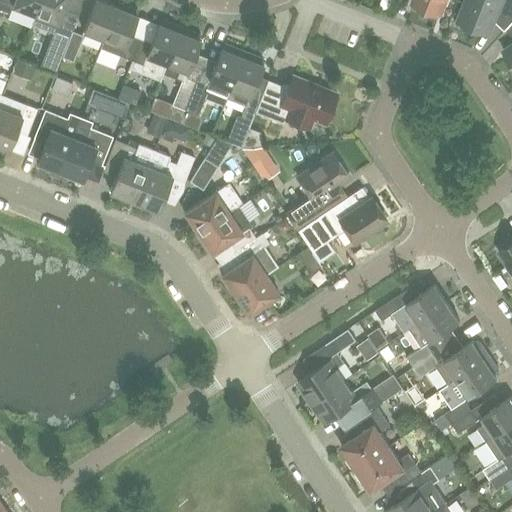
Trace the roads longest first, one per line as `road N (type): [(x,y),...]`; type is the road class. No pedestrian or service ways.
road 1 (residential): [(242,363),(163,254),(0,186)]
road 2 (residential): [(37,503),(242,363)]
road 3 (residential): [(242,363),(438,231)]
road 4 (residential): [(438,231),(382,145),(381,122),(414,43)]
road 5 (residential): [(344,511),(242,363)]
road 6 (residential): [(414,43),(451,57),(511,142)]
road 7 (residential): [(511,337),(438,231)]
